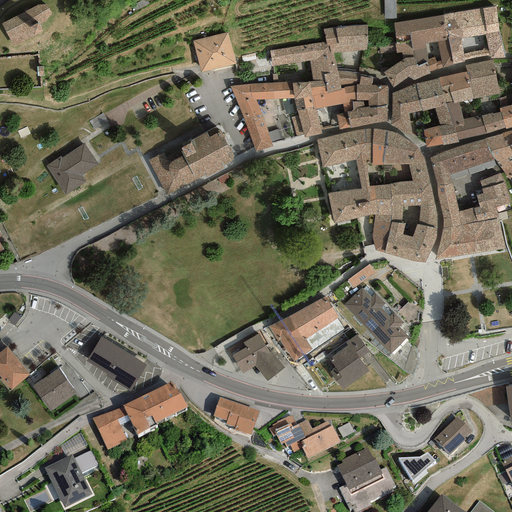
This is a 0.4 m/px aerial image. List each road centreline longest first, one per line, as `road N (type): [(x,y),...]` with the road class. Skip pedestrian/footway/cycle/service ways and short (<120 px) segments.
road 1 (residential): [(387,126),(427,158),(438,214),(433,389)]
road 2 (residential): [(40,284),(61,250),(242,163)]
road 3 (secondary): [(190,367),(294,401),(385,399)]
road 4 (secondary): [(40,284),(190,367)]
road 5 (residential): [(511,58),(463,63),(389,89),(387,126)]
road 6 (residential): [(385,399),(404,438),(458,403),(482,412),(496,437)]
road 7 (residential): [(242,163),(315,137),(387,126)]
road 8 (residential): [(115,402),(47,337),(15,334),(0,345)]
road 9 (residential): [(0,480),(115,402)]
